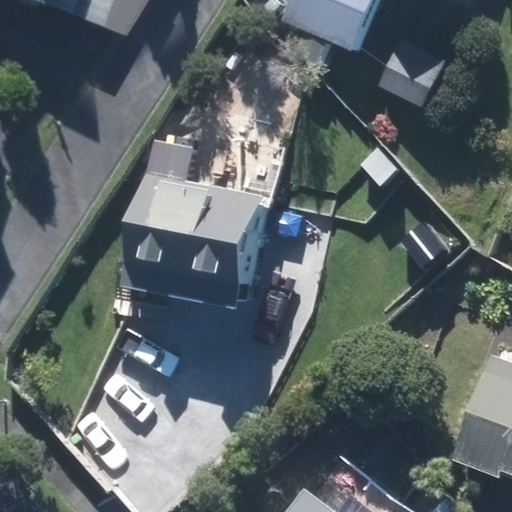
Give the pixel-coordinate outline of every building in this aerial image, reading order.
[(0,0),(0,1),(0,0),(112,44),(128,0),(0,0)] [(292,0),(284,24),(360,52),(378,0),(292,0)] [(452,66),(397,41),(375,90),(431,115),(452,66)] [(200,151),(144,143),(115,338),(154,343),(159,310),(176,312),(170,355),(209,361),(216,318),(246,322),(263,204),(193,194),(200,151)] [(511,364),(497,359),(455,468),(511,490),(511,364)] [(329,511),(311,498),(300,511),(329,511)]
